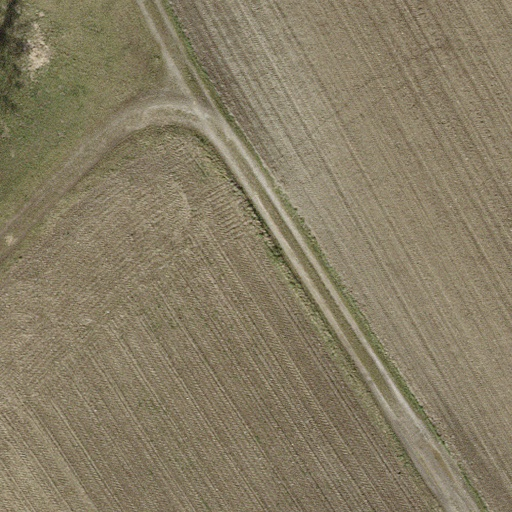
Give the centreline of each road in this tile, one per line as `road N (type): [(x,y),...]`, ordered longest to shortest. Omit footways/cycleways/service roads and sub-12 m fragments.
road 1 (track): [(209,119),(281,216),(471,511)]
road 2 (track): [(0,251),(112,137),(155,117),(209,119)]
road 3 (track): [(209,119),(154,0)]
